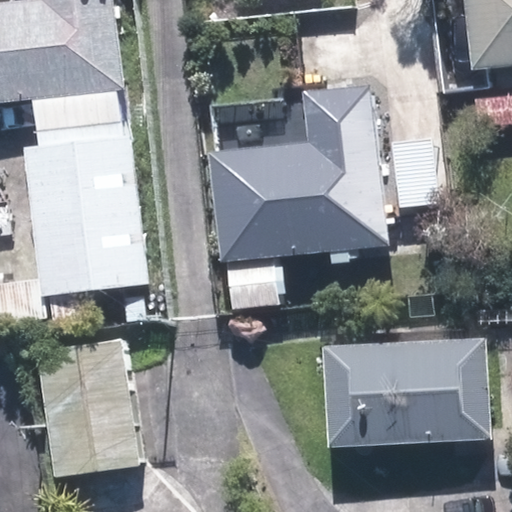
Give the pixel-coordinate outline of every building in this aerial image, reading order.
[(0,101),(120,88),(126,87),(116,0),(21,0),(0,2),(0,101)] [(194,0),(206,104),(375,85),(365,0),(194,0)] [(511,0),(435,0),(444,92),(488,87),(486,68),(511,65),(511,0)] [(511,96),(475,100),(478,127),(511,124),(511,96)] [(211,149),(238,146),(234,113),(208,116),(211,149)] [(125,121),(37,130),(38,146),(30,147),(45,295),(48,296),(150,284),(133,134),(126,136),(125,121)] [(364,131),(367,162),(372,209),(427,204),(419,124),(364,131)] [(13,293),(0,294),(0,323),(16,322),(13,293)] [(55,322),(85,320),(83,296),(53,299),(55,322)] [(29,314),(31,334),(53,331),(50,312),(29,314)] [(62,351),(60,335),(25,338),(27,354),(62,351)] [(335,447),(493,439),(489,339),(330,345),(335,447)] [(139,466),(125,352),(124,344),(41,355),(57,478),(139,466)]
